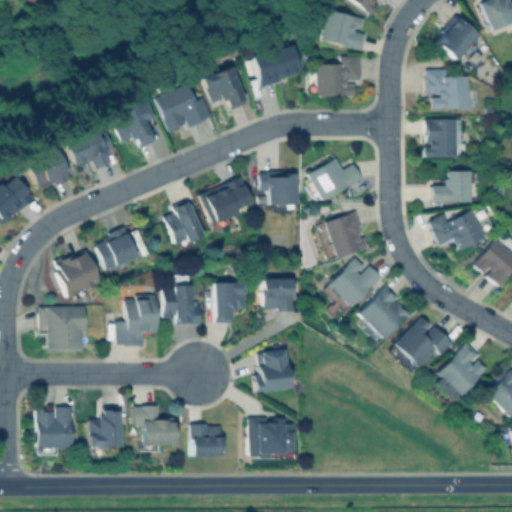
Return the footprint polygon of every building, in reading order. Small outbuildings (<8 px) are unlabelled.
[(369,0),(369,1),(374,5),(367,13),(350,0),(369,0)] [(481,0),(509,0),(511,6),(511,18),(492,28),(479,1),(481,0)] [(360,17),(357,28),(352,26),(351,29),(361,32),(357,48),(318,37),(326,7),(360,17)] [(452,13),(455,16),(456,15),(476,33),(454,58),(438,44),(437,45),(432,41),(441,31),(438,29),(452,13)] [(280,40),(282,46),(290,43),(298,72),(275,77),(276,80),(257,85),(249,55),(268,50),(266,43),(280,40)] [(358,54),(358,78),(344,78),(344,82),(352,82),(351,95),(313,94),(313,62),(337,62),(337,54),(358,54)] [(230,65),(243,97),(242,98),(244,101),(229,107),(225,98),(222,99),(221,97),(210,101),(201,76),(230,65)] [(444,67),(444,75),(467,74),(468,106),(429,107),(429,95),(438,95),(437,91),(422,92),(421,75),(423,75),(423,68),(444,67)] [(187,81),(194,99),(201,96),(209,114),(201,117),(202,119),(187,125),(181,113),(180,114),(183,121),(176,124),(177,126),(167,131),(162,119),(163,119),(153,96),(187,81)] [(135,94),(139,102),(146,99),(153,114),(144,118),(152,137),(151,137),(152,139),(138,146),(134,137),(131,138),(129,135),(120,139),(109,115),(127,107),(124,100),(135,94)] [(459,117),(459,155),(424,155),(424,145),(429,145),(429,141),(425,141),(425,133),(423,133),(423,117),(429,117),(459,117)] [(102,151),(107,162),(91,168),(88,160),(81,162),(81,161),(72,165),(62,143),(92,130),(91,128),(100,124),(109,147),(103,149),(104,150),(102,151)] [(68,177),(54,183),(52,180),(46,183),(45,181),(35,185),(25,161),(57,147),(66,170),(65,171),(68,177)] [(332,156),(340,168),(350,162),(358,176),(321,199),(319,195),(315,198),(309,196),(304,186),(304,181),(308,178),(305,172),(332,156)] [(289,168),(290,173),(292,173),(293,203),(290,203),(291,211),(272,212),(272,203),(265,203),(264,188),(255,188),(254,171),(263,171),(263,169),(289,168)] [(469,169),(469,170),(476,170),(477,198),(469,198),(469,199),(429,201),(428,184),(442,183),(442,177),(446,177),(446,169),(469,169)] [(13,175),(31,195),(0,221),(0,183),(1,185),(13,175)] [(237,175),(249,201),(234,208),(236,212),(226,217),(229,224),(215,230),(211,222),(210,223),(196,193),(207,188),(205,185),(217,179),(219,183),(237,175)] [(499,183),(499,193),(490,193),(490,183),(499,183)] [(183,198),(186,204),(187,203),(202,234),(192,239),(194,244),(182,250),(177,240),(172,243),(159,215),(169,210),(171,214),(173,213),(169,205),(183,198)] [(469,208),(483,235),(458,248),(451,236),(437,243),(430,228),(431,228),(427,220),(441,212),(445,220),(469,208)] [(353,210),(358,225),(357,226),(359,233),(356,234),(358,237),(362,236),(365,246),(335,256),(334,252),(323,255),(319,253),(312,233),(314,229),(318,228),(317,224),(318,223),(321,218),(339,213),(340,214),(353,210)] [(121,225),(124,232),(125,232),(135,256),(117,263),(119,268),(106,274),(93,244),(102,240),(101,237),(107,235),(105,232),(121,225)] [(511,255),(511,265),(495,285),(483,274),(488,269),(485,266),(480,272),(469,263),(491,238),(511,255)] [(83,249),(98,281),(92,284),(93,285),(82,290),(81,287),(73,291),(74,293),(65,297),(53,271),(56,269),(51,259),(62,254),(63,257),(68,255),(69,256),(83,249)] [(354,269),(356,271),(365,262),(377,274),(348,305),(347,304),(342,308),(337,307),(331,313),(328,314),(323,309),(323,305),(327,301),(329,302),(332,299),(321,289),(321,287),(344,262),(343,262),(350,254),(360,262),(354,269)] [(191,284),(191,300),(194,300),(194,305),(198,305),(198,322),(172,322),(172,314),(171,314),(171,317),(160,317),(160,287),(173,287),(173,273),(188,273),(188,284),(191,284)] [(290,277),(290,296),(289,296),(289,309),(273,310),(273,307),(259,307),(259,277),(290,277)] [(243,281),(243,293),(242,293),(242,308),(234,308),(234,311),(229,311),(229,318),(228,318),(228,321),(212,321),(212,281),(243,281)] [(142,284),(142,293),(154,293),(155,331),(149,331),(149,334),(140,334),(141,344),(122,345),(122,343),(113,343),(113,320),(122,320),(122,297),(122,289),(128,289),(132,284),(142,284)] [(390,300),(394,303),(396,302),(407,313),(382,338),(381,337),(376,342),(369,335),(372,332),(357,318),(359,316),(355,312),(382,284),(395,296),(390,300)] [(83,304),(83,329),(78,329),(78,351),(44,351),(43,335),(33,335),(33,327),(35,327),(35,305),(83,304)] [(417,314),(419,316),(420,315),(425,320),(424,321),(426,323),(420,329),(423,331),(430,324),(448,340),(437,352),(432,347),(415,365),(413,363),(409,368),(402,362),(405,359),(398,351),(394,355),(386,347),(395,338),(393,335),(396,333),(398,335),(417,314)] [(460,328),(451,338),(446,334),(456,324),(460,328)] [(467,361),(470,364),(475,358),(485,366),(459,395),(458,393),(453,399),(435,383),(441,376),(436,372),(463,341),(475,352),(467,361)] [(282,349),(285,369),(289,368),(291,384),(286,385),(286,387),(251,391),(250,374),(255,373),(253,352),(282,349)] [(511,379),(508,382),(511,385),(511,405),(501,416),(479,391),(506,368),(511,374),(511,379)] [(116,404),(116,410),(117,410),(118,446),(104,446),(104,448),(102,448),(102,456),(86,456),(85,419),(96,419),(96,416),(100,416),(99,405),(116,404)] [(66,405),(68,446),(52,447),(53,454),(32,455),(31,408),(42,408),(42,411),(49,410),(49,419),(51,419),(50,406),(66,405)] [(152,405),(152,419),(161,419),(161,417),(169,417),(169,422),(171,422),(171,444),(163,444),(163,446),(153,445),(153,450),(134,450),(134,448),(137,448),(138,425),(127,425),(127,406),(135,406),(135,405),(152,405)] [(263,416),(263,422),(271,422),(271,418),(282,418),(282,423),(290,423),(291,450),(292,450),(292,456),(266,457),(267,458),(256,458),(256,456),(246,456),(245,417),(263,416)] [(217,438),(217,457),(186,457),(186,438),(183,438),(183,422),(199,422),(199,425),(215,425),(215,438),(217,438)] [(511,457),(503,460),(501,448),(506,447),(504,437),(500,438),(498,432),(503,431),(502,428),(511,425),(511,457)]
